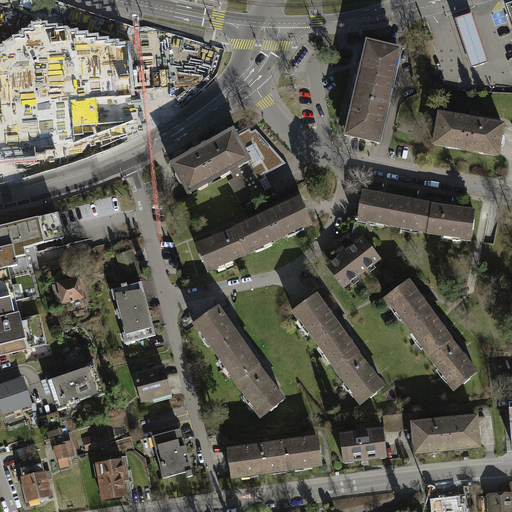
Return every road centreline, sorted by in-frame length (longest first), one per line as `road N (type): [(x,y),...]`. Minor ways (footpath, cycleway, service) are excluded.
road 1 (residential): [(166,511),(511,469)]
road 2 (residential): [(352,162),(338,214),(295,269),(168,303)]
road 3 (residential): [(168,303),(215,475)]
road 4 (residential): [(511,194),(352,162)]
road 5 (secondary): [(264,23),(422,0)]
road 6 (residential): [(131,154),(168,303)]
road 7 (residential): [(352,162),(302,143),(243,75)]
road 8 (secondary): [(127,0),(264,23)]
road 9 (secondary): [(131,154),(0,195)]
